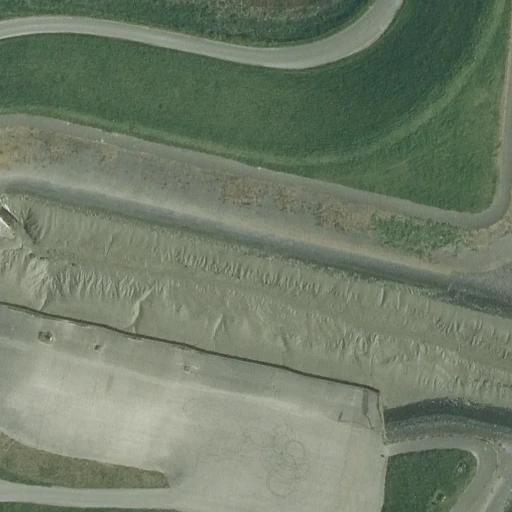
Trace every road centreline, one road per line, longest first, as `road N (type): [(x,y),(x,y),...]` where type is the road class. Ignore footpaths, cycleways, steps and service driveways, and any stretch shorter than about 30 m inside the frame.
road 1 (unclassified): [(0,33),(55,26),(266,61),(306,60),(358,40),(389,0)]
road 2 (residential): [(384,451),(157,501),(0,494)]
